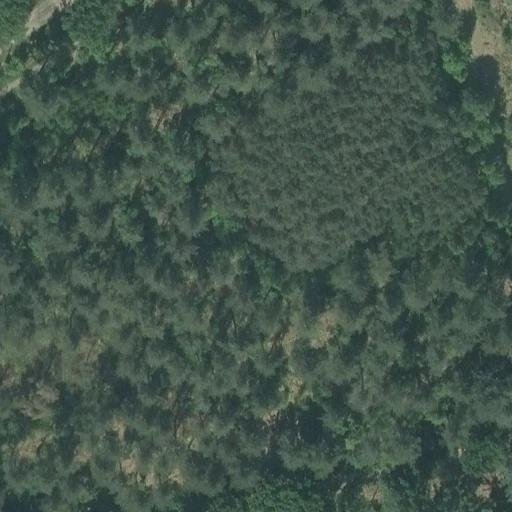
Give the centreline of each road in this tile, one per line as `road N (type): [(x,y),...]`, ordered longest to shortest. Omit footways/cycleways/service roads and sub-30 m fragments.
road 1 (track): [(511,447),(201,511)]
road 2 (track): [(473,0),(511,145)]
